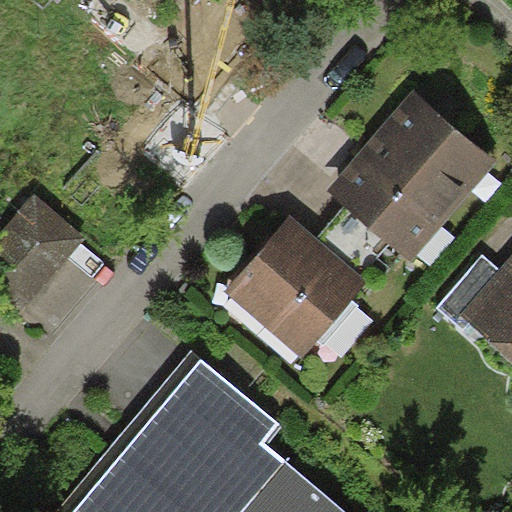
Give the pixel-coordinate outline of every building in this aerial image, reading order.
[(497,161),(411,90),(326,192),(412,263),(497,161)] [(85,238),(36,195),(0,235),(0,289),(23,309),(85,238)] [(367,281),(290,215),(225,291),(303,357),(367,281)] [(460,316),(501,268),(483,252),(437,306),(464,328),(468,322),(460,316)] [(511,255),(501,268),(460,316),(468,322),(511,359),(511,255)] [(280,423),(191,350),(56,511),(348,511),(264,443),(280,423)]
